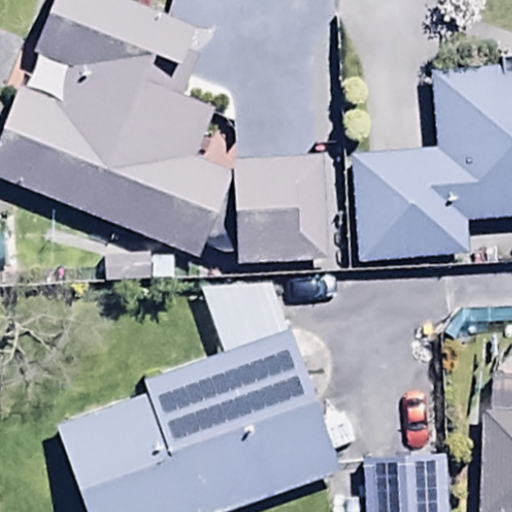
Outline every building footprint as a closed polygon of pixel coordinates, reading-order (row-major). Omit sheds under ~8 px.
[(184,37),(97,0),(52,0),(0,123),(0,188),(189,269),(226,183),(175,161),(196,112),(169,100),(186,59),(176,55),(184,37)] [(511,72),(423,78),(428,154),(345,159),(351,268),(463,261),(461,228),(511,224),(511,72)] [(316,163),(229,166),(229,270),(317,269),(316,163)] [(52,430),(77,511),(223,511),(326,479),(282,340),(136,387),(140,401),(52,430)] [(511,511),(511,417),(472,416),(469,511),(511,511)] [(436,511),(435,465),(355,467),(356,511),(436,511)]
